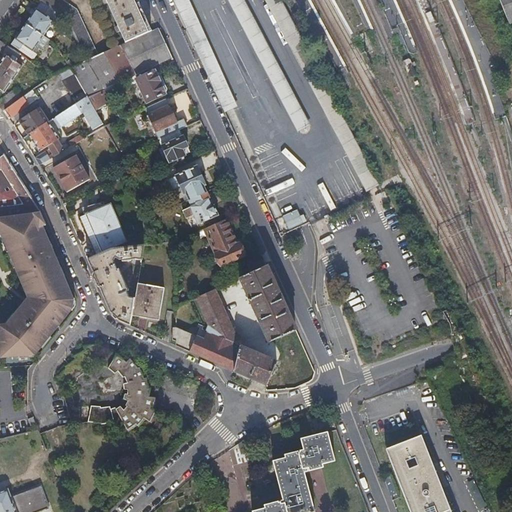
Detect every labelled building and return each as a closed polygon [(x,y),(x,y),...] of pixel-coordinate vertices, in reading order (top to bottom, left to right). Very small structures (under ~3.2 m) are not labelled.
[(67,17),(86,59),(97,54),(78,9),(64,0),(42,0),(45,2),(60,12),(67,17)] [(106,0),(125,42),(151,30),(138,0),(106,0)] [(239,106),(190,0),(174,0),(225,112),(239,106)] [(310,124),(244,0),(227,0),(297,131),(310,124)] [(379,185),(281,0),(264,0),(366,191),(379,185)] [(511,25),(511,0),(500,0),(511,26),(511,25)] [(60,12),(45,2),(40,10),(54,20),(60,12)] [(37,8),(26,23),(45,36),(56,21),(54,20),(40,10),(37,8)] [(32,58),(33,58),(35,57),(37,53),(36,52),(40,46),(44,48),(50,40),(45,36),(26,23),(12,44),(32,58)] [(150,67),(155,65),(159,63),(172,57),(165,42),(158,27),(151,30),(125,42),(97,54),(86,59),(70,67),(82,88),(83,90),(86,95),(87,96),(105,87),(125,78),(135,74),(150,67)] [(0,89),(4,92),(13,79),(21,66),(5,55),(0,62),(0,89)] [(172,57),(159,63),(162,71),(176,65),(172,57)] [(71,97),(83,90),(82,88),(70,67),(57,73),(71,97)] [(152,71),(150,67),(135,74),(125,78),(128,84),(137,80),(147,101),(167,92),(166,87),(159,70),(155,72),(154,70),(152,71)] [(105,87),(87,96),(104,127),(122,118),(105,87)] [(32,90),(20,98),(3,111),(8,119),(37,97),(32,90)] [(0,107),(3,111),(20,98),(15,91),(9,95),(7,93),(0,98),(0,107)] [(104,127),(87,96),(86,95),(53,117),(59,127),(83,112),(92,127),(88,129),(85,124),(75,130),(72,126),(64,130),(68,137),(59,142),(57,138),(58,137),(48,120),(28,133),(38,150),(47,145),(50,149),(46,152),(45,150),(34,157),(39,164),(104,127)] [(148,115),(159,139),(179,130),(187,126),(183,117),(177,121),(169,103),(168,104),(166,98),(146,107),(149,114),(148,115)] [(19,119),(28,133),(48,120),(38,107),(19,119)] [(179,130),(159,139),(169,163),(172,161),(183,157),(181,150),(187,147),(179,130)] [(41,212),(4,153),(0,155),(0,225),(24,284),(28,282),(35,298),(29,306),(26,304),(7,327),(1,327),(3,352),(16,352),(16,354),(34,352),(70,308),(70,298),(40,227),(46,224),(41,212)] [(66,191),(78,185),(89,179),(76,155),(53,168),(66,191)] [(186,163),(183,157),(172,161),(175,168),(186,163)] [(186,193),(189,200),(207,191),(204,185),(205,184),(203,180),(197,165),(176,175),(184,193),(186,193)] [(328,179),(317,185),(330,210),(341,204),(328,179)] [(91,186),(62,200),(64,203),(92,190),(91,186)] [(190,206),(191,207),(186,209),(189,215),(193,213),(198,224),(221,213),(217,202),(214,203),(211,197),(212,196),(210,190),(207,191),(189,200),(191,205),(190,206)] [(81,216),(97,255),(115,247),(127,241),(111,203),(105,205),(103,201),(98,203),(100,207),(81,216)] [(172,207),(170,204),(169,201),(161,204),(164,211),(172,207)] [(299,208),(282,215),(288,230),(305,223),(299,208)] [(221,264),(233,259),(245,254),(240,243),(238,244),(226,219),(204,229),(207,234),(221,264)] [(200,237),(207,234),(204,229),(198,232),(200,237)] [(142,259),(135,297),(131,315),(164,322),(166,311),(175,311),(177,241),(144,244),(142,259)] [(115,247),(97,255),(88,259),(110,311),(119,321),(130,325),(131,315),(135,297),(129,296),(127,290),(128,290),(120,270),(117,271),(114,262),(116,258),(118,259),(121,260),(123,259),(124,262),(133,261),(133,260),(142,259),(144,244),(115,247)] [(246,263),(251,273),(266,265),(262,255),(246,263)] [(129,296),(135,297),(142,259),(133,260),(133,261),(124,262),(123,259),(121,260),(118,259),(116,258),(114,262),(117,271),(120,270),(128,290),(127,290),(129,296)] [(266,265),(251,273),(239,278),(269,342),(296,330),(274,282),(266,265)] [(31,298),(26,304),(29,306),(35,298),(28,282),(24,284),(31,298)] [(208,330),(240,345),(241,346),(243,342),(239,333),(235,334),(214,289),(197,297),(210,325),(208,330)] [(174,339),(174,344),(190,351),(197,335),(171,325),(172,339),(174,339)] [(200,327),(197,335),(204,338),(208,330),(200,327)] [(240,345),(208,330),(204,338),(197,335),(190,351),(234,370),(240,345)] [(66,366),(62,371),(57,376),(72,386),(79,379),(77,378),(83,372),(82,369),(91,365),(89,362),(98,359),(97,356),(101,357),(100,364),(108,369),(108,367),(116,373),(120,369),(126,376),(128,375),(130,381),(124,383),(125,390),(128,389),(128,393),(125,393),(124,399),(126,400),(125,405),(126,406),(123,409),(120,406),(115,409),(115,407),(109,409),(109,406),(100,408),(100,407),(90,406),(88,424),(100,425),(100,426),(114,424),(115,430),(125,426),(129,432),(137,426),(139,428),(147,420),(151,423),(159,410),(157,409),(158,397),(149,396),(149,387),(151,387),(149,376),(148,376),(142,365),(140,366),(132,355),(128,358),(119,351),(117,353),(106,347),(104,350),(96,348),(95,341),(84,344),(85,348),(73,354),(74,356),(65,365),(66,366)] [(241,346),(240,345),(234,370),(267,385),(277,362),(241,346)] [(38,426),(34,416),(28,419),(32,428),(38,426)] [(313,421),(314,425),(316,430),(325,427),(322,417),(313,421)] [(323,468),(323,467),(322,466),(334,462),(327,433),(301,440),(303,451),(285,456),(285,459),(273,462),(283,501),(264,507),(265,509),(254,511),(313,511),(304,474),(323,468)] [(411,511),(451,511),(423,435),(388,449),(411,511)] [(0,490),(0,511),(36,511),(47,508),(39,486),(10,497),(6,489),(0,490)]
